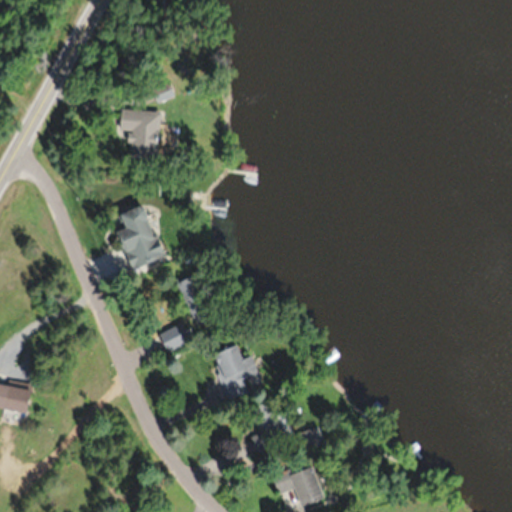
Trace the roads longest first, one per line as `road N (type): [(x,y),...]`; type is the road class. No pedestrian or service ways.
road 1 (residential): [(16,150),(57,195),(160,438),(219,511)]
road 2 (secondary): [(0,176),(102,0)]
